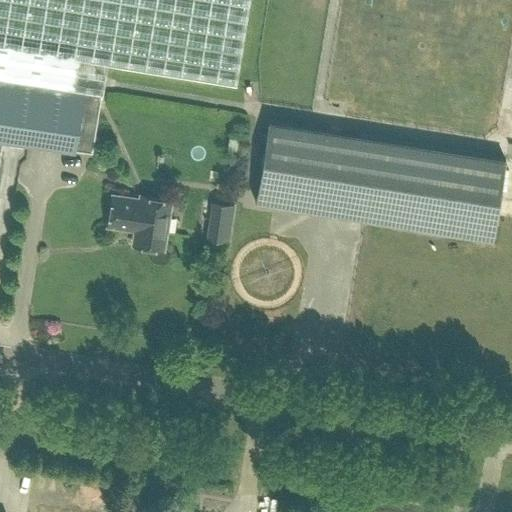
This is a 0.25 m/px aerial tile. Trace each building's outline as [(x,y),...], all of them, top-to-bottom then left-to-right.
[(0,0),(0,77),(63,88),(83,91),(100,94),(105,63),(234,83),(247,0),(0,0)] [(83,91),(63,88),(0,77),(0,145),(1,138),(74,150),(91,152),(100,94),(83,91)] [(492,239),(504,159),(267,120),(254,200),(492,239)] [(138,199),(112,194),(107,225),(134,229),(131,243),(162,248),(170,200),(139,196),(138,199)] [(207,238),(227,241),(230,225),(210,222),(207,238)]
